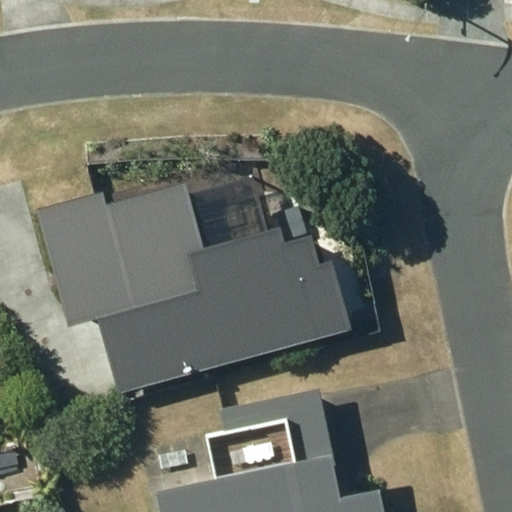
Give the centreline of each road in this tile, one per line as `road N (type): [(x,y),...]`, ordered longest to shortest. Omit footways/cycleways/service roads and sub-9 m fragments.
road 1 (residential): [(0,72),(212,56),(437,75)]
road 2 (residential): [(511,440),(437,75)]
